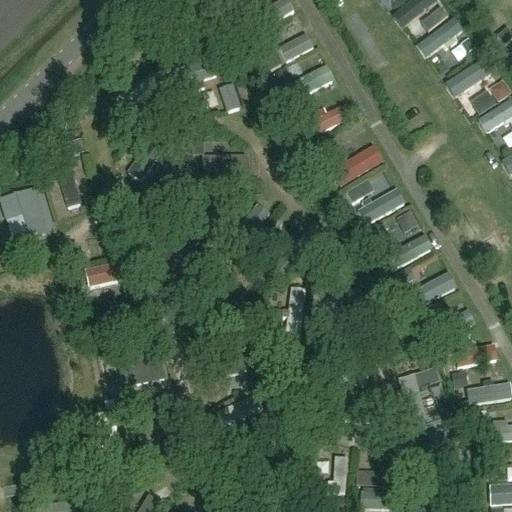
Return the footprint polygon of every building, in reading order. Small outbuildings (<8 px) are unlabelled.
[(288,0),(267,11),(275,26),(302,13),(295,0),(288,0)] [(412,29),(437,9),(429,0),(419,0),(401,15),(412,29)] [(450,25),(425,44),(437,59),(462,40),(450,25)] [(316,41),(290,51),(295,64),(321,54),(316,41)] [(485,60),(448,81),(458,98),(465,94),(469,101),(499,84),(485,60)] [(212,61),(170,74),(185,119),(203,113),(198,101),(205,98),(200,84),(217,78),(212,61)] [(330,77),(306,87),(312,100),(336,91),(330,77)] [(511,108),(484,122),(490,135),(511,124),(511,108)] [(315,119),(320,136),(356,126),(352,109),(315,119)] [(343,192),(387,166),(377,148),(333,174),(343,192)] [(246,159),(202,159),(202,193),(246,193),(246,159)] [(70,167),(60,171),(78,218),(88,214),(70,167)] [(48,236),(34,191),(0,200),(0,207),(5,224),(22,219),(29,242),(48,236)] [(373,230),(409,213),(401,196),(365,212),(373,230)] [(392,258),(402,276),(436,257),(426,239),(392,258)] [(89,274),(95,298),(135,288),(130,265),(89,274)] [(409,295),(421,289),(415,276),(403,283),(409,295)] [(452,282),(418,298),(425,313),(459,296),(452,282)] [(443,314),(428,319),(437,347),(479,334),(473,315),(446,323),(443,314)] [(158,351),(116,360),(123,391),(165,382),(158,351)] [(488,370),(503,366),(498,351),(484,355),(488,370)] [(234,367),(234,386),(248,386),(248,367),(234,367)] [(511,407),(511,394),(479,397),(480,410),(511,407)] [(143,422),(144,466),(158,466),(157,422),(143,422)] [(497,447),(511,446),(511,432),(497,433),(497,447)] [(353,503),(351,464),(335,465),(337,504),(353,503)] [(508,472),(492,472),(492,485),(508,485),(508,472)] [(511,488),(496,488),(495,511),(511,511),(511,488)]
